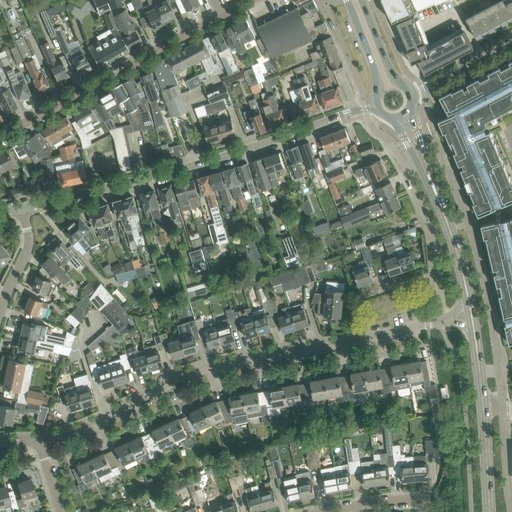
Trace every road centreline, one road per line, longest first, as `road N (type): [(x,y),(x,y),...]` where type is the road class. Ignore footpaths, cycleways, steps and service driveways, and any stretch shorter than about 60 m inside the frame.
road 1 (residential): [(443,318),(217,364),(72,431),(37,439)]
road 2 (tertiary): [(22,207),(176,170),(375,107)]
road 3 (tertiary): [(221,15),(0,138)]
road 4 (residential): [(412,151),(404,168),(434,234),(443,318)]
road 5 (secondary): [(477,358),(488,511)]
